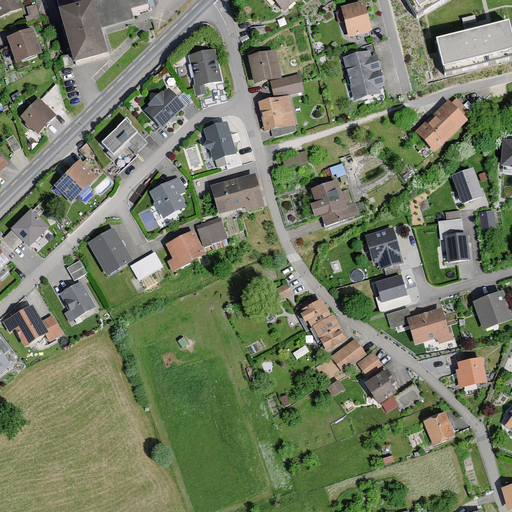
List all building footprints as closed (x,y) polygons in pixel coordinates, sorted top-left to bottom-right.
[(26,0),(0,0),(0,36),(1,39),(6,38),(34,27),(35,27),(32,18),(39,16),(35,5),(29,7),(26,0)] [(51,0),(56,13),(62,12),(94,5),(102,33),(136,22),(132,9),(149,4),(147,0),(51,0)] [(273,0),(285,14),(298,0),(273,0)] [(404,0),(418,23),(458,0),(404,0)] [(367,3),(342,8),(348,39),(373,33),(367,3)] [(102,33),(94,5),(62,12),(77,67),(109,58),(102,33)] [(43,54),(34,27),(6,38),(15,64),(43,54)] [(511,40),(510,30),(434,47),(441,77),(511,60),(511,40)] [(215,49),(188,55),(197,97),(207,95),(205,85),(222,82),(215,49)] [(277,49),(249,55),(256,87),(276,82),(284,81),(283,78),(277,49)] [(377,50),(344,56),(353,102),(386,96),(377,50)] [(284,81),(276,82),(277,97),(290,94),(305,92),(302,74),(283,78),(284,81)] [(143,110),(162,130),(187,108),(168,88),(143,110)] [(277,97),(258,100),(266,138),(297,132),(290,94),(277,97)] [(40,98),(20,117),(38,135),(58,116),(40,98)] [(415,135),(435,154),(467,122),(448,102),(415,135)] [(128,119),(100,142),(114,158),(141,135),(128,119)] [(204,131),(215,163),(237,155),(227,123),(204,131)] [(14,132),(6,136),(14,150),(22,145),(14,132)] [(511,138),(500,138),(497,170),(511,170),(511,138)] [(283,154),(286,165),(309,160),(307,149),(283,154)] [(0,172),(9,164),(0,155),(0,172)] [(98,176),(80,158),(49,189),(68,207),(98,176)] [(220,220),(265,206),(254,170),(209,183),(220,220)] [(464,208),(485,200),(475,172),(453,179),(464,208)] [(179,177),(150,192),(163,219),(187,208),(180,195),(187,192),(179,177)] [(338,179),(311,189),(316,203),(310,205),(315,218),(320,216),(326,231),(360,219),(349,189),(343,192),(338,179)] [(43,212),(24,232),(44,252),(63,232),(43,212)] [(498,233),(495,214),(481,216),(483,235),(498,233)] [(180,222),(182,239),(190,234),(200,251),(209,249),(208,242),(226,238),(223,222),(205,226),(203,218),(180,222)] [(378,262),(380,269),(404,262),(393,227),(365,236),(373,263),(378,262)] [(114,229),(88,244),(108,277),(134,262),(114,229)] [(182,266),(202,254),(200,251),(190,234),(182,239),(170,245),(182,266)] [(473,241),(450,243),(452,268),(476,266),(473,241)] [(7,246),(0,253),(0,280),(4,285),(25,264),(7,246)] [(156,252),(131,267),(139,282),(165,268),(156,252)] [(68,268),(76,281),(89,274),(81,261),(68,268)] [(401,274),(375,282),(381,303),(407,295),(401,274)] [(295,295),(287,280),(274,287),(282,302),(295,295)] [(82,281),(60,293),(70,312),(66,314),(73,327),(89,318),(87,314),(98,308),(82,281)] [(511,315),(504,292),(472,303),(482,334),(511,324),(511,315)] [(332,317),(321,298),(302,309),(327,353),(349,341),(335,316),(332,317)] [(32,305),(2,322),(9,334),(16,330),(26,347),(45,335),(49,344),(64,335),(52,314),(42,320),(32,305)] [(443,311),(407,321),(414,347),(434,342),(435,347),(451,342),(443,311)] [(3,331),(0,332),(0,372),(11,366),(4,355),(14,348),(3,331)] [(356,340),(331,358),(343,375),(368,356),(356,340)] [(488,386),(483,359),(455,365),(461,392),(488,386)] [(366,386),(379,405),(398,393),(386,374),(366,386)] [(335,394),(345,388),(339,379),(330,384),(335,394)] [(432,447),(455,438),(445,413),(422,422),(432,447)] [(511,511),(511,487),(503,490),(509,511),(511,511)] [(481,511),(478,501),(451,509),(452,511),(481,511)]
